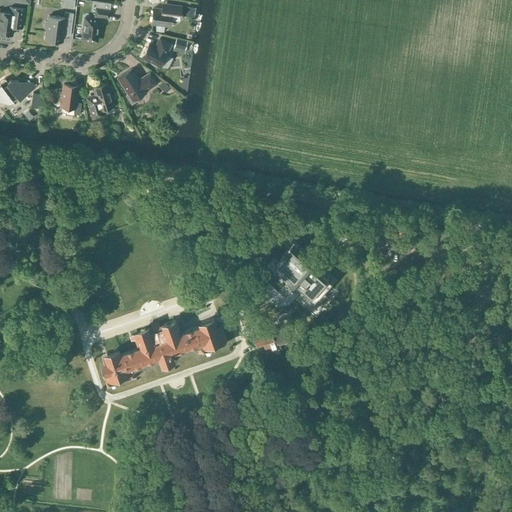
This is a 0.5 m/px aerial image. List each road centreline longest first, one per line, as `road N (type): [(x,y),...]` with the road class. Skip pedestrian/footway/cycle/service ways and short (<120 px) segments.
road 1 (unclassified): [(511,233),(0,151)]
road 2 (residential): [(0,55),(106,56),(125,36),(132,0)]
